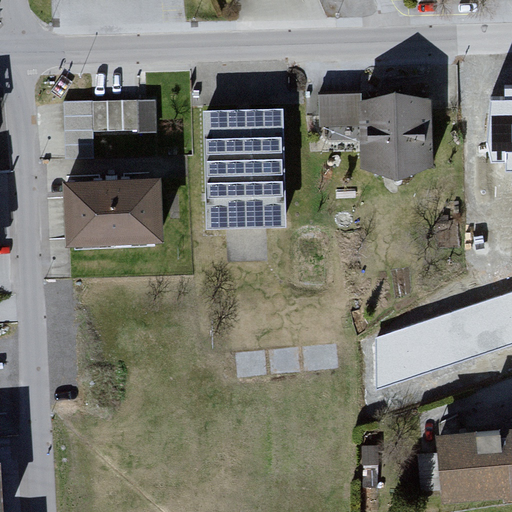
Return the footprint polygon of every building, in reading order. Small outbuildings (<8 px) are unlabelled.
[(356,125),(355,92),(319,93),(321,126),(356,125)] [(157,95),(65,97),(66,157),(96,156),(96,129),(158,128),(157,95)] [(394,95),(361,104),(363,167),(397,179),(432,165),(429,101),(394,95)] [(511,103),(492,104),(494,159),(509,158),(510,167),(511,167),(511,295),(381,341),(380,382),(511,339),(511,103)] [(281,111),(205,113),(208,226),(284,224),(281,111)] [(66,185),(69,245),(161,241),(158,181),(66,185)] [(511,425),(444,431),(450,495),(511,489),(511,425)]
